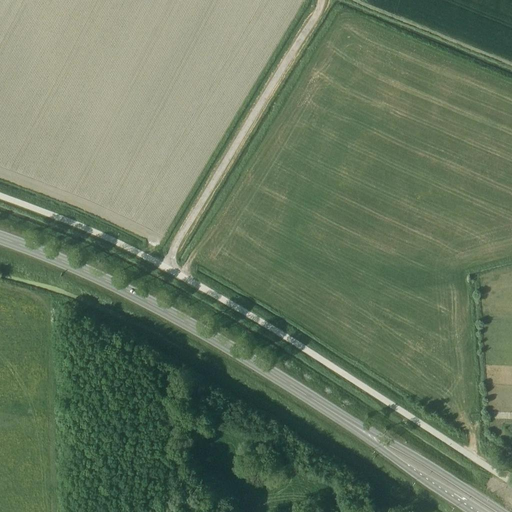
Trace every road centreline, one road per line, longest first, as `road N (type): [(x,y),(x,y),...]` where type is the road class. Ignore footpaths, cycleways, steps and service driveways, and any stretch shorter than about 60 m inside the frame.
road 1 (unclassified): [(511,482),(248,313),(121,244),(0,195)]
road 2 (primary): [(486,511),(216,340),(90,273),(0,237)]
